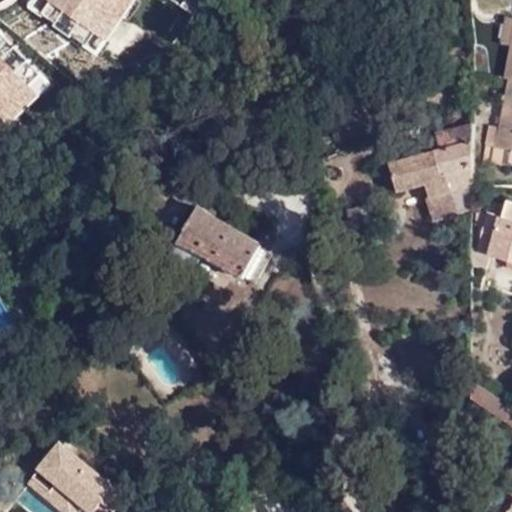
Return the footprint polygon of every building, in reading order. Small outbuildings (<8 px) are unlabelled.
[(47,0),(37,0),(32,8),(45,16),(53,4),(47,0)] [(90,48),(99,36),(109,43),(129,14),(125,11),(132,0),(47,0),(53,4),(45,16),(90,48)] [(129,14),(135,18),(146,2),(143,0),(132,0),(125,11),(129,14)] [(511,48),(511,46),(511,17),(508,17),(502,45),(511,48)] [(0,131),(3,129),(0,125),(15,111),(18,115),(41,94),(32,85),(43,75),(6,35),(0,40),(0,131)] [(99,36),(90,48),(102,57),(111,44),(109,43),(99,36)] [(511,46),(511,48),(506,77),(511,78),(499,146),(511,148),(511,46)] [(41,94),(44,98),(55,88),(43,75),(32,85),(41,94)] [(3,129),(9,134),(23,121),(18,115),(15,111),(0,125),(3,129)] [(303,133),(301,120),(282,124),(284,137),(303,133)] [(472,207),(473,123),(433,134),(437,150),(386,165),(394,193),(421,186),(431,223),(457,215),(456,212),(472,207)] [(236,134),(236,127),(223,130),(223,136),(236,134)] [(511,193),(505,212),(482,206),(478,219),(485,220),(482,249),(511,258),(511,193)] [(380,231),(374,205),(348,210),(354,237),(380,231)] [(245,280),(246,277),(262,249),(264,246),(200,207),(180,240),(183,243),(175,255),(179,259),(178,261),(188,267),(189,265),(194,267),(202,254),(245,280)] [(262,249),(246,277),(257,284),(274,256),(262,249)] [(472,401),(511,425),(511,407),(473,385),(472,401)] [(95,511),(104,502),(112,507),(123,494),(63,444),(30,483),(48,498),(55,490),(78,509),(83,504),(93,511),(95,511)] [(511,479),(503,491),(511,497),(511,479)] [(48,498),(65,511),(75,511),(78,509),(55,490),(48,498)] [(95,511),(115,511),(127,497),(123,494),(112,507),(104,502),(95,511)]
